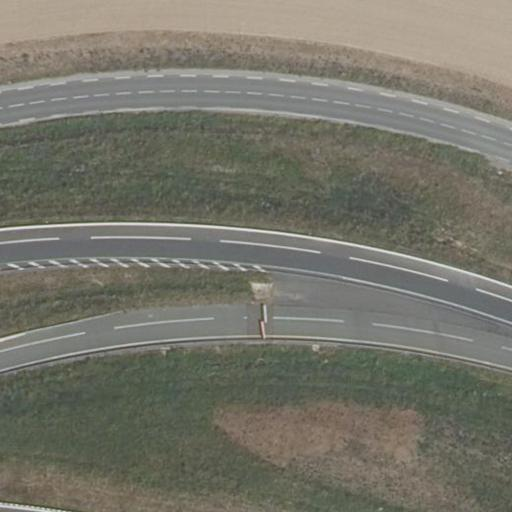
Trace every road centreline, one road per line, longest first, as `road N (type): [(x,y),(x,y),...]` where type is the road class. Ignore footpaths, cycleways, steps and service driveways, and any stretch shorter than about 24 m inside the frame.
road 1 (trunk): [(511,317),(276,246),(30,242),(0,249)]
road 2 (tertiary): [(511,146),(457,124),(313,94),(147,91),(0,106)]
